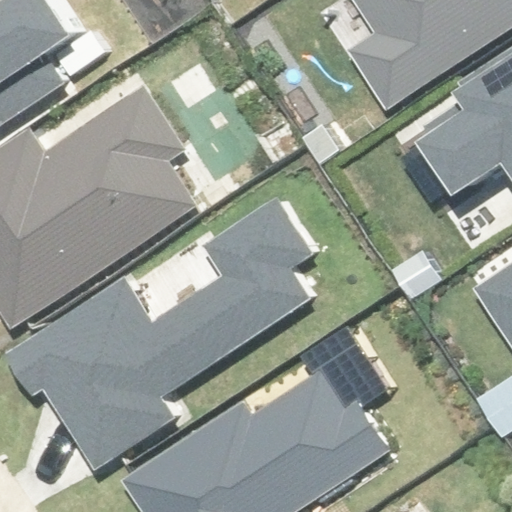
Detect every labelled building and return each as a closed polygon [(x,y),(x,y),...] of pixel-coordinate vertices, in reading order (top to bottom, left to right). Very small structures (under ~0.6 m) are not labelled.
[(0,3),(0,129),(72,85),(53,54),(77,39),(52,0),(37,0),(9,18),(0,3)] [(511,45),(511,0),(354,0),(385,48),(367,59),(404,115),(511,45)] [(511,72),(471,99),(484,119),(433,152),(463,198),(511,166),(511,72)] [(0,159),(0,294),(21,329),(215,209),(186,163),(203,152),(164,90),(52,159),(38,136),(0,159)] [(129,282),(18,352),(95,472),(178,419),(167,401),(322,303),(301,270),(323,257),(291,207),(216,254),(231,277),(156,324),(129,282)] [(511,273),(485,291),(511,333),(511,273)] [(228,428),(137,487),(153,511),(321,511),(403,460),(383,427),(372,434),(334,376),(235,439),(228,428)]
